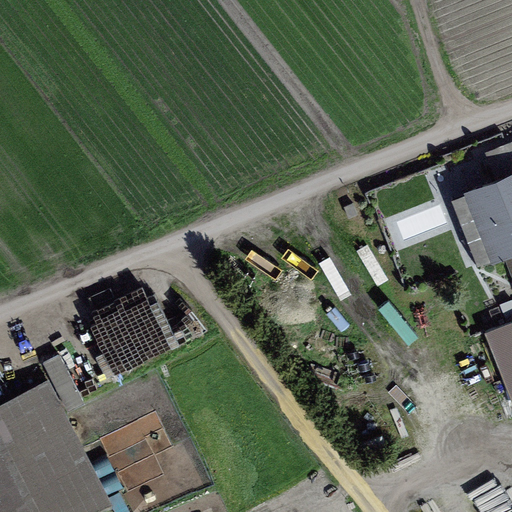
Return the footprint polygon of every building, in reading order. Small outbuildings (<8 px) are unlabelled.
[(511,140),(486,151),(495,174),(505,171),(506,175),(468,190),(494,257),(506,252),(511,266),(511,319),(485,330),(511,398),(511,140)] [(352,202),(344,206),(349,217),(357,213),(352,202)] [(269,277),(292,254),(265,227),(242,251),(269,277)] [(0,511),(88,511),(109,502),(47,380),(0,404),(0,511)] [(511,511),(511,493),(510,488),(481,499),(485,511),(511,511)]
